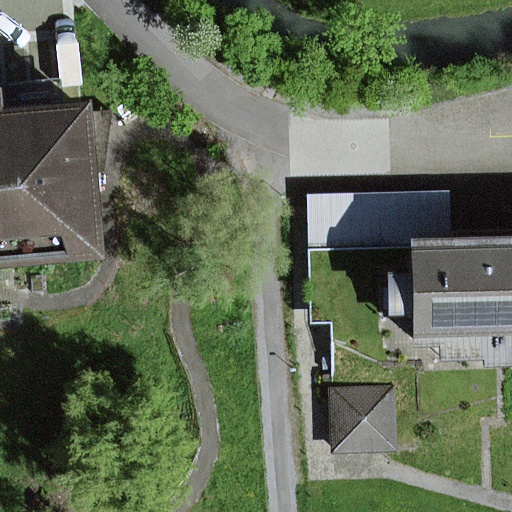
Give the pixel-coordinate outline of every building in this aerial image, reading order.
[(0,262),(96,254),(83,109),(0,116),(0,262)] [(309,250),(309,275),(310,325),(330,325),(329,289),(388,287),(387,277),(412,276),(411,248),(511,244),(511,230),(449,231),(448,192),(307,196),(309,250)] [(511,244),(411,248),(412,276),(387,277),(388,287),(329,289),(330,325),(331,344),(440,341),(484,340),(484,358),(484,365),(511,364),(511,244)] [(441,359),(484,358),(484,340),(440,341),(441,359)] [(333,387),(335,450),(398,448),(396,385),(333,387)]
